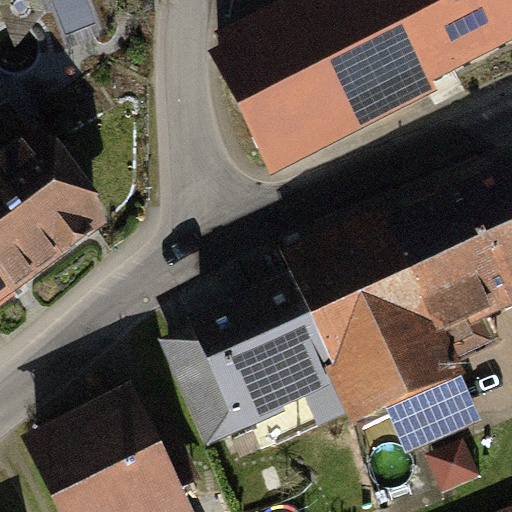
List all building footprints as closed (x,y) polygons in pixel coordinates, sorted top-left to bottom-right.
[(303,0),(228,37),(225,54),(219,57),(275,169),(433,91),(429,84),(511,42),(511,21),(501,0),(303,0)] [(0,318),(22,302),(111,236),(106,209),(66,153),(36,134),(0,160),(0,318)] [(326,376),(334,393),(353,435),(464,384),(446,344),(511,314),(511,168),(384,226),(379,215),(278,261),(288,282),(330,374),(326,376)] [(330,374),(288,282),(156,342),(206,451),(334,393),(326,376),(330,374)] [(130,391),(18,443),(49,511),(193,511),(190,505),(185,508),(175,487),(137,406),(130,391)] [(198,477),(160,395),(137,406),(175,487),(198,477)]
